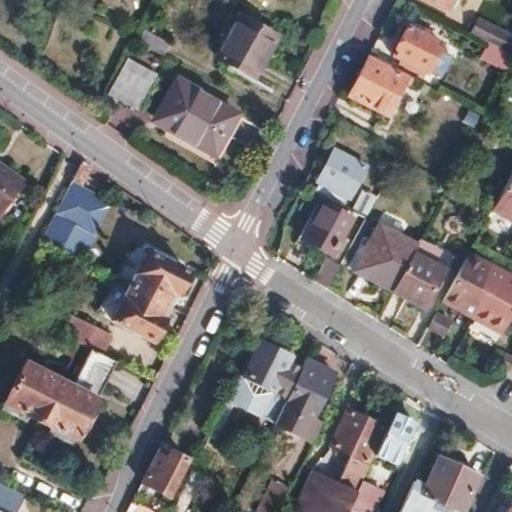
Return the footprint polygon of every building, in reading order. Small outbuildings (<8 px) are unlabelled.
[(272,36),(236,15),(214,54),(250,75),(272,36)] [(441,42),(408,25),(393,55),(426,73),(441,42)] [(167,58),(174,45),(139,26),(131,39),(167,58)] [(511,55),(511,39),(494,30),(486,43),(490,45),(511,55)] [(511,55),(490,45),(483,58),(506,70),(511,58),(511,55)] [(442,77),(452,52),(439,48),(430,73),(442,77)] [(121,58),(102,92),(134,109),(152,75),(121,58)] [(404,77),(367,59),(349,95),(385,115),(404,77)] [(234,114),(229,111),(202,96),(173,80),(151,118),(212,151),(234,114)] [(208,85),(202,96),(229,111),(235,100),(208,85)] [(438,92),(423,85),(412,110),(426,117),(438,92)] [(476,118),(465,112),(459,123),(470,128),(476,118)] [(348,196),(363,166),(332,149),(316,179),(348,196)] [(0,211),(23,177),(0,161),(0,211)] [(76,164),(67,182),(78,187),(87,169),(77,162),(76,164)] [(511,166),(489,209),(511,221),(511,166)] [(85,255),(110,204),(68,184),(44,235),(85,255)] [(365,214),(374,197),(361,190),(352,207),(365,214)] [(347,214),(323,202),(304,238),(328,250),(347,214)] [(376,226),(351,270),(389,291),(408,255),(413,246),(376,226)] [(417,239),(412,250),(432,259),(437,248),(417,239)] [(126,285),(161,303),(168,291),(173,294),(185,272),(143,252),(126,285)] [(421,307),(440,272),(408,255),(389,291),(421,307)] [(438,302),(454,310),(497,334),(509,313),(511,314),(511,279),(464,255),(451,278),(438,302)] [(336,266),(324,259),(312,281),(324,288),(336,266)] [(160,319),(156,316),(161,303),(126,285),(108,320),(149,341),(160,319)] [(438,302),(431,315),(447,324),(454,310),(438,302)] [(439,337),(447,324),(431,315),(424,329),(439,337)] [(70,316),(64,331),(105,348),(111,333),(70,316)] [(288,357),(258,343),(242,379),(237,376),(224,401),(260,418),(260,417),(274,424),(280,411),(299,371),(285,364),(288,357)] [(37,426),(76,446),(100,401),(97,398),(115,364),(88,352),(71,384),(61,380),(37,426)] [(495,366),(505,371),(510,363),(500,358),(495,366)] [(23,361),(0,402),(0,407),(37,426),(61,380),(23,361)] [(333,375),(304,361),(299,371),(280,411),(274,424),(273,425),(302,439),(314,416),(333,375)] [(355,480),(379,428),(345,411),(329,447),(341,453),(333,471),(355,480)] [(394,466),(413,423),(390,413),(371,455),(394,466)] [(323,420),(314,416),(302,439),(312,444),(323,420)] [(170,451),(166,459),(156,454),(141,483),(168,496),(186,459),(170,451)] [(476,475),(437,457),(421,493),(434,499),(461,511),(476,475)] [(316,503),(329,476),(312,467),(298,495),(316,503)] [(274,486),(262,511),(280,511),(290,493),(274,486)] [(344,511),(369,511),(376,499),(355,490),(344,511)] [(428,511),(460,511),(461,511),(434,499),(428,511)]
